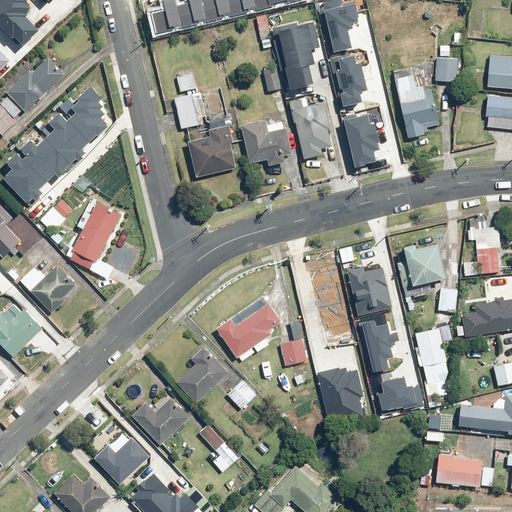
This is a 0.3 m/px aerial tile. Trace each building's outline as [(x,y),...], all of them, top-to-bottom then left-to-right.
[(0,0),(0,18),(14,34),(16,32),(26,42),(42,27),(27,12),(33,5),(28,0),(0,0)] [(151,12),(155,34),(182,28),(177,8),(175,0),(165,0),(162,1),(164,10),(151,12)] [(177,8),(182,28),(208,22),(203,0),(188,0),(190,5),(177,8)] [(203,0),(208,22),(233,16),(229,0),(203,0)] [(229,0),(233,16),(256,10),(253,0),(229,0)] [(253,0),(256,10),(303,0),(253,0)] [(325,0),(327,7),(323,7),(331,49),(355,45),(351,27),(357,26),(356,21),(360,20),(356,1),(341,4),(340,0),(325,0)] [(268,19),(258,21),(264,48),(273,47),(268,19)] [(290,76),(292,87),(308,83),(304,64),(319,61),(311,22),(300,24),(299,20),(273,25),(285,78),(290,76)] [(466,45),(466,30),(456,30),(456,45),(466,45)] [(0,70),(11,60),(0,47),(0,70)] [(354,51),(332,57),(344,105),(364,100),(361,89),(370,87),(363,59),(357,61),(354,51)] [(10,93),(27,110),(67,73),(50,55),(10,93)] [(511,59),(492,57),(489,86),(511,87),(511,59)] [(438,80),(457,81),(458,59),(439,58),(438,80)] [(276,68),(265,71),(270,91),(281,88),(276,68)] [(197,88),(194,71),(179,74),(182,91),(197,88)] [(399,79),(410,137),(430,133),(429,128),(442,126),(434,89),(418,92),(415,76),(399,79)] [(79,109),(72,116),(92,137),(98,131),(100,133),(111,122),(104,115),(109,111),(104,106),(107,103),(103,98),(107,95),(93,81),(79,95),(82,98),(75,105),(79,109)] [(176,99),(183,128),(200,124),(193,94),(176,99)] [(511,96),(491,94),(489,114),(511,116),(511,96)] [(290,101),(305,159),(325,154),(324,149),(334,147),(330,130),(332,129),(326,101),(304,107),(302,98),(290,101)] [(0,106),(0,129),(4,134),(17,122),(2,105),(0,106)] [(58,126),(50,134),(75,158),(78,155),(80,157),(88,149),(84,145),(92,137),(72,116),(69,118),(61,110),(51,119),(58,126)] [(366,110),(344,116),(356,163),(376,158),(373,148),(382,146),(375,118),(369,120),(366,110)] [(511,117),(490,117),(489,126),(500,127),(500,128),(511,128),(511,117)] [(266,119),(243,125),(253,164),(269,160),(271,166),(288,162),(286,155),(294,154),(287,128),(270,132),(266,119)] [(235,143),(231,125),(211,130),(212,136),(190,142),(198,177),(238,167),(232,143),(235,143)] [(75,158),(50,134),(41,143),(33,135),(24,144),(30,150),(27,154),(49,177),(59,168),(62,171),(75,158)] [(17,166),(7,176),(31,201),(45,188),(42,185),(50,177),(49,177),(27,154),(25,156),(18,149),(9,158),(17,166)] [(42,219),(55,231),(67,217),(66,217),(74,209),(63,198),(56,206),(55,205),(42,219)] [(0,201),(0,252),(3,256),(21,239),(8,225),(15,217),(0,201)] [(98,263),(122,214),(98,202),(74,251),(98,263)] [(476,229),(480,272),(501,270),(496,227),(476,229)] [(404,284),(447,276),(440,243),(419,247),(418,242),(406,245),(407,253),(398,255),(404,284)] [(60,264),(33,289),(54,312),(67,299),(65,297),(79,284),(60,264)] [(365,266),(349,270),(359,314),(392,307),(388,287),(392,287),(387,267),(366,271),(365,266)] [(315,292),(328,342),(356,334),(343,285),(315,292)] [(443,289),(441,309),(456,310),(458,291),(443,289)] [(0,314),(0,339),(14,355),(47,324),(28,304),(21,311),(13,302),(0,314)] [(218,327),(238,356),(273,333),(271,329),(283,321),(270,302),(237,324),(232,318),(218,327)] [(511,303),(463,311),(467,335),(511,328),(511,303)] [(362,320),(373,368),(390,364),(388,356),(396,354),(393,342),(398,341),(395,329),(393,330),(391,322),(380,324),(378,316),(362,320)] [(417,333),(424,365),(449,359),(442,327),(417,333)] [(302,337),(280,343),(286,365),(308,359),(302,337)] [(177,381),(198,403),(230,372),(208,350),(177,381)] [(318,369),(329,417),(360,409),(356,393),(362,392),(356,369),(347,371),(346,365),(340,367),(340,363),(318,369)] [(511,363),(495,367),(499,385),(511,381),(511,363)] [(0,384),(9,377),(0,367),(0,384)] [(378,390),(383,411),(420,402),(415,381),(410,382),(407,371),(382,377),(385,388),(378,390)] [(242,382),(228,394),(241,408),(254,396),(242,382)] [(462,403),(460,424),(508,429),(508,433),(511,433),(511,394),(505,393),(504,408),(462,403)] [(146,402),(134,414),(162,445),(193,416),(173,396),(156,412),(146,402)] [(209,426),(201,433),(217,451),(225,443),(209,426)] [(95,458),(122,485),(151,456),(132,437),(117,452),(109,444),(95,458)] [(441,455),(437,482),(481,487),(484,460),(441,455)] [(333,511),(343,501),(297,464),(272,495),(285,506),(292,498),(309,511),(333,511)] [(433,483),(433,468),(424,468),(424,483),(433,483)] [(155,472),(133,494),(150,511),(189,511),(199,502),(187,490),(182,494),(177,490),(172,495),(167,489),(170,487),(155,472)] [(75,474),(55,492),(73,511),(99,511),(97,510),(111,497),(93,477),(85,485),(75,474)]
